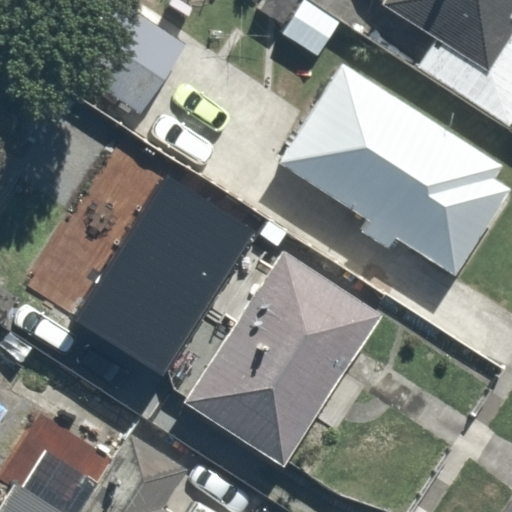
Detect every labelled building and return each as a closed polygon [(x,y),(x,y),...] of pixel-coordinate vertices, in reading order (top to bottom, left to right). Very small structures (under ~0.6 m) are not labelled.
[(128,111),(183,39),(130,0),(80,0),(44,47),(128,111)] [(511,0),(354,0),(340,23),(450,96),(497,128),(511,105),(511,0)] [(377,248),(390,228),(439,260),(504,160),(333,50),(269,150),(360,209),(347,229),(377,248)] [(378,308),(276,239),(173,391),(275,460),(378,308)] [(178,460),(85,400),(55,447),(26,429),(0,469),(0,511),(177,511),(154,497),(178,460)]
